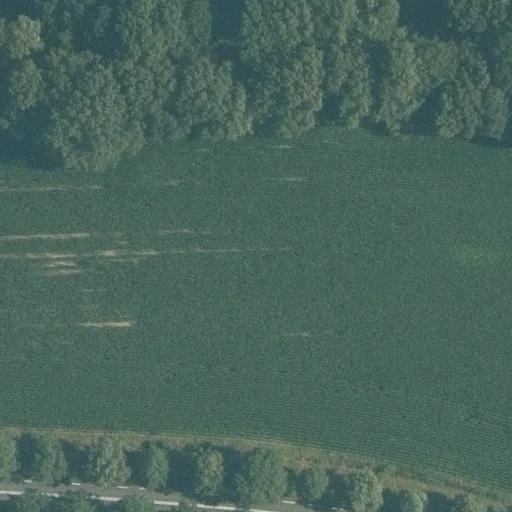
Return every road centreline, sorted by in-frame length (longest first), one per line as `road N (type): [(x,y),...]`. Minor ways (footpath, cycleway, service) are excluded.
road 1 (track): [(511,66),(0,84)]
road 2 (secondary): [(0,496),(239,511)]
